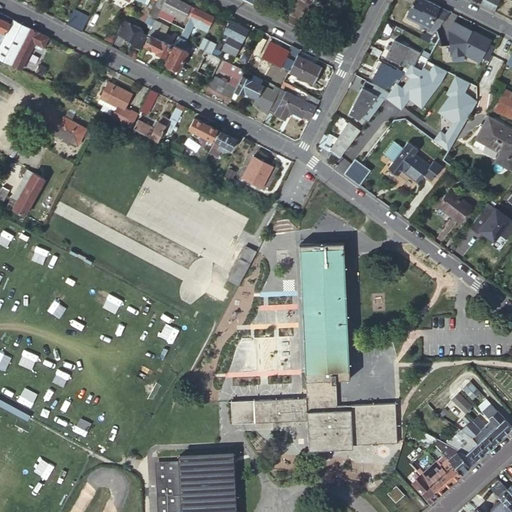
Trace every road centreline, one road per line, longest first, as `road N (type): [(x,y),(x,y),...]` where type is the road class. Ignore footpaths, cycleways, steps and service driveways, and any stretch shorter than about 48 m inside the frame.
road 1 (residential): [(302,154),(0,1)]
road 2 (residential): [(511,310),(302,154)]
road 3 (residential): [(347,64),(221,0)]
